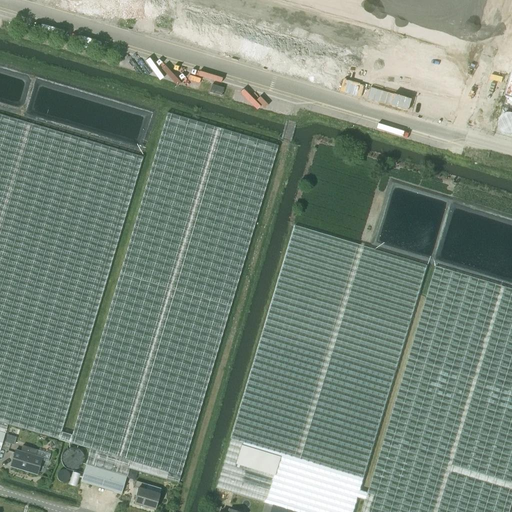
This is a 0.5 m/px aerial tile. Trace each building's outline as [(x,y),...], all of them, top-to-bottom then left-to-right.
[(511,0),(377,0),(506,39),(511,17),(511,0)] [(511,74),(502,107),(511,110),(511,74)] [(222,95),(224,87),(212,84),(210,92),(222,95)] [(7,425),(58,440),(142,157),(0,114),(0,429),(5,431),(7,425)] [(167,114),(72,435),(69,443),(90,450),(85,464),(86,464),(127,477),(129,469),(178,484),(278,146),(167,114)] [(275,506),(272,511),(353,511),(427,266),(295,226),(217,488),(266,503),(275,506)] [(509,511),(511,505),(511,289),(435,266),(362,511),(509,511)] [(42,459),(34,457),(36,450),(22,445),(20,453),(16,451),(11,467),(38,475),(42,459)] [(127,477),(86,464),(81,482),(121,495),(127,477)] [(162,489),(148,485),(136,482),(134,488),(139,490),(134,505),(156,511),(162,489)] [(266,503),(262,511),(272,511),(275,506),(266,503)]
